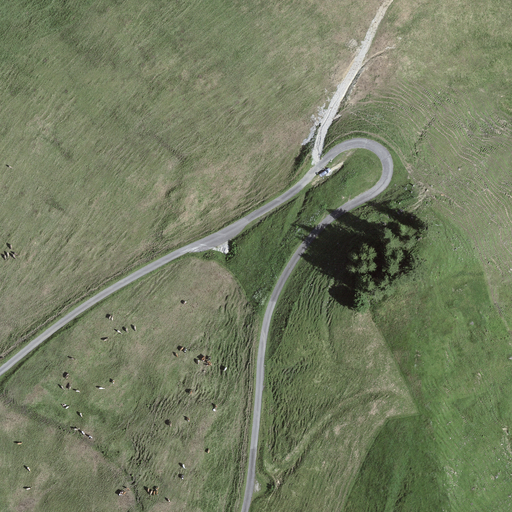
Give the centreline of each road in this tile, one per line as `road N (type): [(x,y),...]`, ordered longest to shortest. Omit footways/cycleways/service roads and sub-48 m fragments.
road 1 (track): [(0,374),(81,309),(270,209),(355,141),(375,143),(387,153),(388,182),(312,236),(268,314),(246,511)]
road 2 (track): [(303,185),(394,0)]
